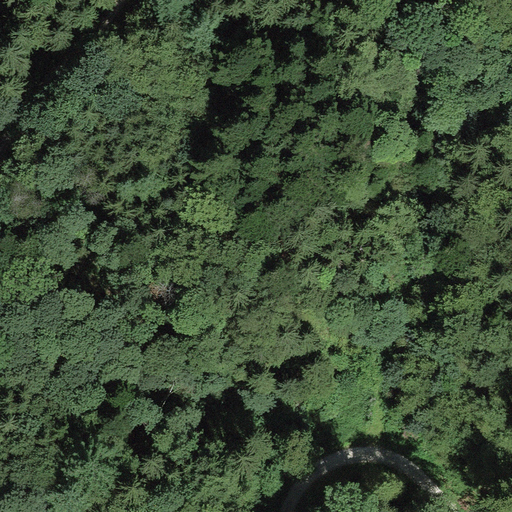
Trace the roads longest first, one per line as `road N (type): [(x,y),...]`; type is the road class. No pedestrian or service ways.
road 1 (track): [(445,511),(408,464),(379,451),(338,454),(306,469),(283,511)]
road 2 (track): [(0,150),(35,96),(119,0)]
